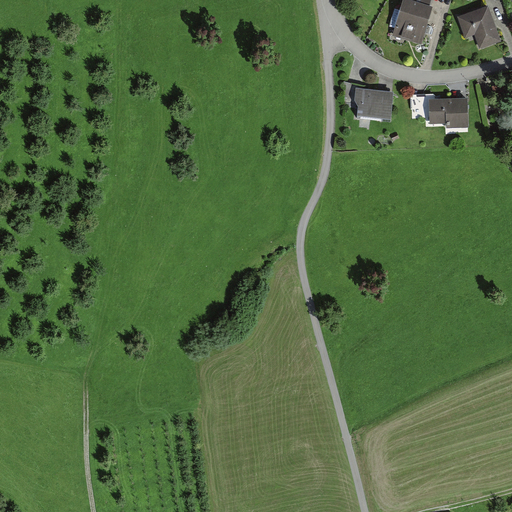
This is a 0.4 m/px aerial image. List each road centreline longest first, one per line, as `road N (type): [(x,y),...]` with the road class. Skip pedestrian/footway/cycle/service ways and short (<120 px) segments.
road 1 (track): [(339,25),(327,37),(330,151),(300,241),(365,511)]
road 2 (track): [(0,358),(82,377),(94,511)]
road 3 (residential): [(339,25),(371,61),(406,75),(472,74),(511,62)]
